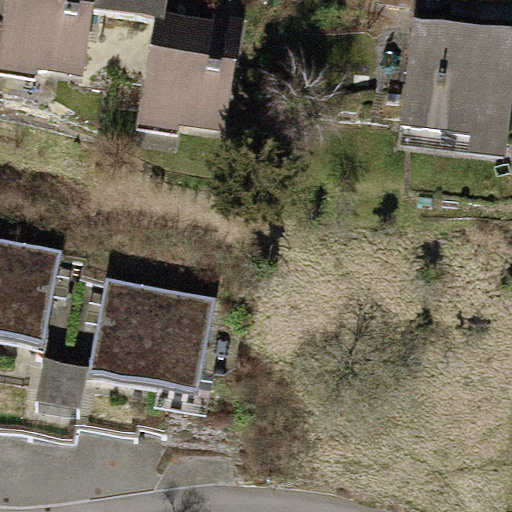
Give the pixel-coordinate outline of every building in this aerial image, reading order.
[(96,0),(15,0),(7,62),(42,67),(41,72),(85,79),(96,0)] [(163,24),(149,119),(185,124),(184,130),(228,136),(243,36),(163,24)] [(511,135),(511,40),(419,30),(407,134),(511,147),(511,135)] [(65,259),(0,247),(0,335),(50,344),(65,259)] [(219,307),(111,287),(96,374),(204,393),(219,307)] [(47,365),(38,413),(83,421),(92,373),(47,365)]
